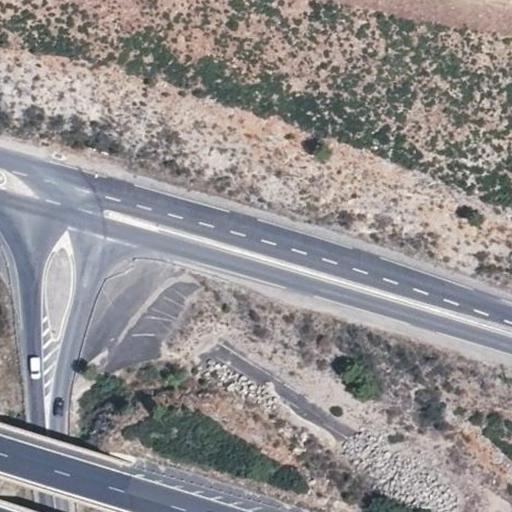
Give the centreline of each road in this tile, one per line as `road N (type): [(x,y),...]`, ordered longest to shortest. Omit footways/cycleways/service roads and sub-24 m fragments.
road 1 (tertiary): [(71,198),(511,330)]
road 2 (tertiary): [(59,511),(46,401),(71,198)]
road 3 (trunk): [(170,511),(0,456)]
